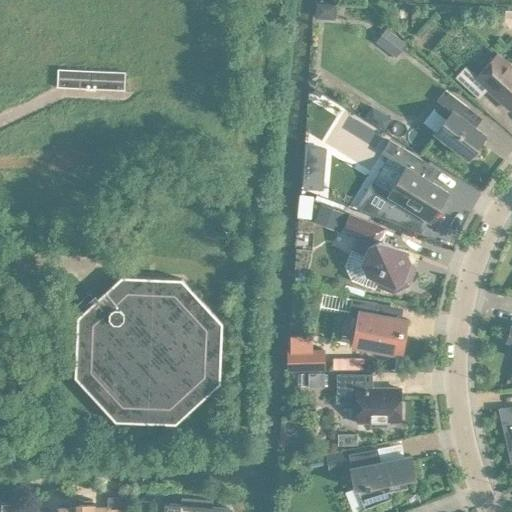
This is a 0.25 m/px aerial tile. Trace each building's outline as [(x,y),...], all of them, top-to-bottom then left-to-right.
[(125,72),(125,87),(159,93),(176,96),(178,96),(180,95),(181,94),(182,93),(183,91),(184,89),(194,8),(194,7),(194,5),(194,4),(194,3),(193,2),(193,1),(192,0),(191,0),(0,0),(0,83),(38,85),(57,81),(58,69),(125,72)] [(386,29),(376,42),(395,57),(405,44),(386,29)] [(511,107),(511,68),(497,55),(476,77),(465,67),(455,78),(479,99),(488,89),(510,110),(511,107)] [(124,91),(125,87),(125,72),(58,69),(57,81),(57,87),(124,91)] [(435,133),(468,159),(485,136),(462,118),(469,109),(445,90),(437,101),(442,105),(436,112),(446,119),(435,133)] [(307,147),(303,188),(322,190),(326,149),(307,147)] [(420,176),(428,164),(400,147),(392,160),(405,168),(389,195),(430,221),(447,193),(420,176)] [(320,204),(313,221),(340,232),(347,215),(320,204)] [(381,230),(382,227),(350,215),(345,229),(362,236),(356,251),(366,255),(363,264),(367,273),(379,278),(376,286),(393,293),(409,285),(416,266),(408,263),(409,260),(404,251),(379,241),(379,242),(377,237),(382,235),(380,230),(381,230)] [(219,383),(222,324),(182,280),(122,277),(95,302),(78,317),(76,377),(116,421),(175,424),(219,383)] [(355,344),(398,353),(404,321),(375,316),(377,303),(352,299),(349,312),(361,314),(355,344)] [(325,350),(286,350),(286,371),(325,370),(325,350)] [(367,358),(333,358),(333,370),(368,369),(367,358)] [(375,389),(372,389),(372,375),(337,375),(337,402),(357,402),(357,422),(372,422),(372,426),(386,426),(386,422),(401,422),(401,389),(385,389),(385,391),(375,391),(375,389)] [(511,408),(499,410),(511,463),(511,462),(511,408)] [(411,457),(380,462),(378,449),(349,454),(351,468),(354,488),(356,488),(364,508),(361,509),(362,510),(393,498),(393,497),(391,497),(390,491),(408,487),(407,486),(405,479),(415,477),(411,457)] [(346,452),(326,456),(330,474),(350,470),(346,452)] [(227,511),(230,511),(230,509),(212,507),(212,501),(181,499),(181,505),(169,504),(168,511),(227,511)] [(60,511),(120,511),(120,509),(108,509),(108,508),(92,508),(92,500),(79,500),(79,508),(61,508),(60,511)] [(137,511),(151,511),(152,502),(138,501),(137,511)]
